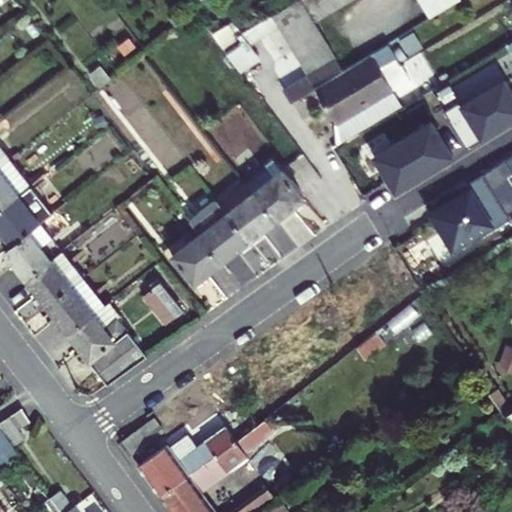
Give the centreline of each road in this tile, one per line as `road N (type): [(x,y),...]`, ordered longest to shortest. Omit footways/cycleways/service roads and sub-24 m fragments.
road 1 (residential): [(78,433),(364,227)]
road 2 (residential): [(78,433),(0,332)]
